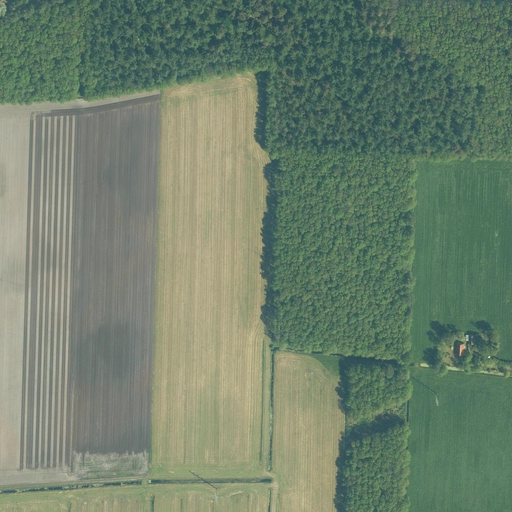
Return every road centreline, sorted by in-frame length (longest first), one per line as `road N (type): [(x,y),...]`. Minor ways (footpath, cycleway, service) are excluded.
road 1 (track): [(263,472),(0,483)]
road 2 (track): [(274,511),(275,480),(263,472),(268,319)]
